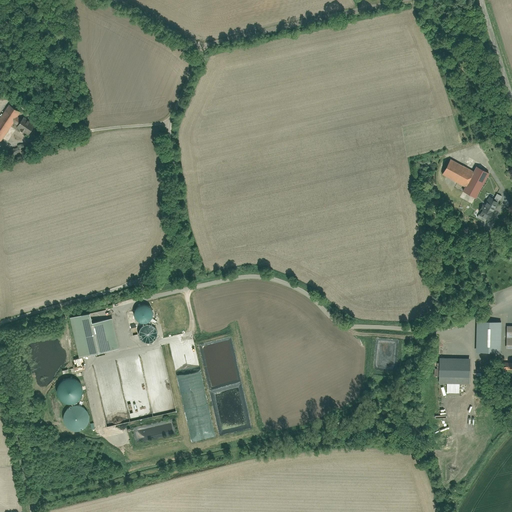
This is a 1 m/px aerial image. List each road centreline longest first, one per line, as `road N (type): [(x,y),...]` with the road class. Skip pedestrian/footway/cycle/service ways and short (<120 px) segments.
road 1 (unclassified): [(0,323),(126,286),(161,257),(177,223),(169,129),(201,46)]
road 2 (unclassified): [(403,0),(201,46)]
road 3 (unclassified): [(0,355),(31,511)]
